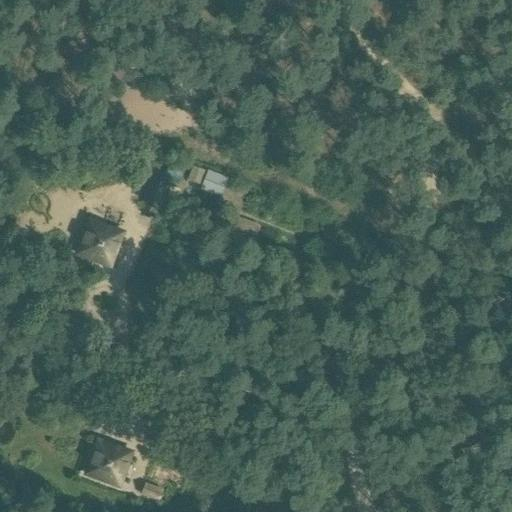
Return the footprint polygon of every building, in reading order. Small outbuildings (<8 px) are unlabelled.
[(135,159),(132,167),(147,172),(153,156),(143,152),(135,159)] [(171,159),(163,180),(182,187),(189,165),(171,159)] [(205,172),(198,190),(314,234),(321,216),(205,172)] [(150,181),(147,190),(164,195),(167,186),(150,181)] [(147,190),(139,215),(156,221),(164,196),(147,190)] [(89,221),(76,253),(109,265),(121,233),(89,221)] [(181,416),(172,442),(201,452),(210,426),(181,416)] [(97,441),(85,474),(119,486),(130,452),(97,441)] [(144,483),(138,504),(155,508),(161,488),(144,483)]
